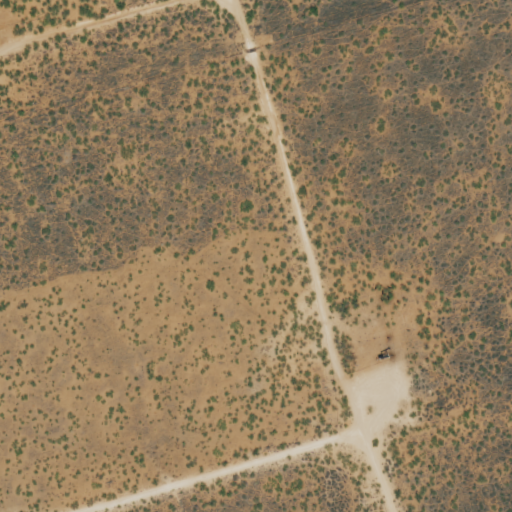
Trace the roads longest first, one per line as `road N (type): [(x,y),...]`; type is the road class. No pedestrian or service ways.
road 1 (track): [(428,511),(267,0)]
road 2 (track): [(35,511),(394,418)]
